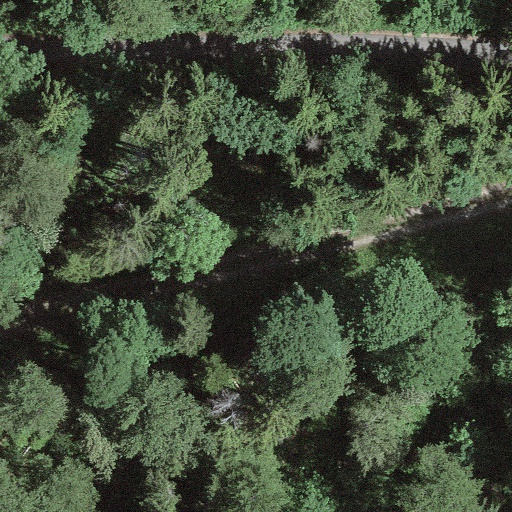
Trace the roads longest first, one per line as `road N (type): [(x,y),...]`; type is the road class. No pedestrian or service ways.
road 1 (track): [(511,200),(0,333)]
road 2 (track): [(0,47),(433,46),(511,54)]
